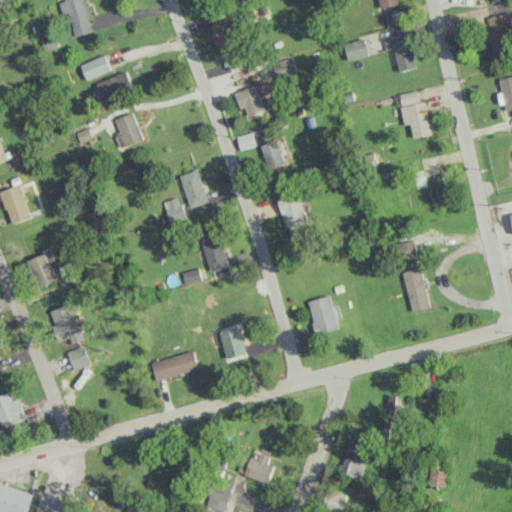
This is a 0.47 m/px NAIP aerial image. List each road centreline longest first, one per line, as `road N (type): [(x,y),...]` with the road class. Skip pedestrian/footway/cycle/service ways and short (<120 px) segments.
road 1 (residential): [(0,463),(511,325)]
road 2 (residential): [(296,383),(169,0)]
road 3 (residential): [(511,326),(436,0)]
road 4 (residential): [(73,443),(0,262)]
road 5 (residential): [(301,511),(340,371)]
